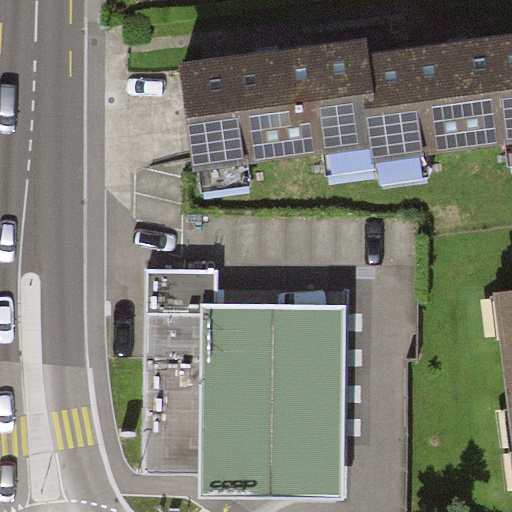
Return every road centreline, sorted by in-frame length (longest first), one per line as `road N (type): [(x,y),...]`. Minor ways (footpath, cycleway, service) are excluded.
road 1 (primary): [(98,511),(72,430),(64,276),(33,150)]
road 2 (primary): [(0,345),(10,511)]
road 3 (primary): [(33,150),(38,0)]
road 4 (primary): [(33,150),(0,285)]
